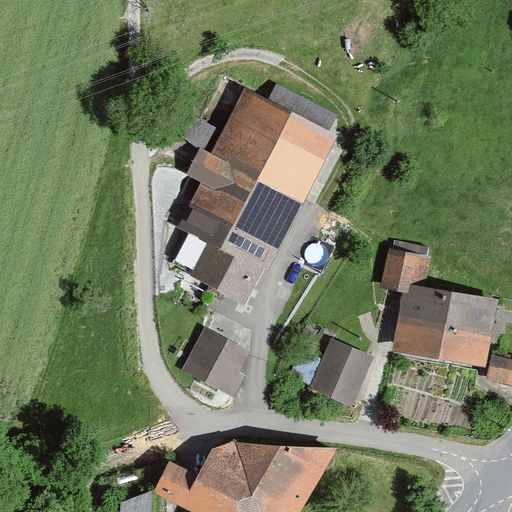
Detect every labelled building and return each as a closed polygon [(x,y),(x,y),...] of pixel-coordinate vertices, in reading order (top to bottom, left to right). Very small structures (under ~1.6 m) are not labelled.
[(346,127),(252,81),(220,146),(316,192),(346,127)] [(220,146),(208,140),(196,166),(212,173),(190,218),(210,227),(270,255),(282,261),(316,192),(220,146)] [(270,255),(210,227),(192,264),(253,293),(270,255)] [(434,248),(393,241),(386,281),(411,286),(412,278),(429,281),(434,248)] [(429,281),(412,278),(411,286),(401,345),(492,359),(502,292),(429,281)] [(258,345),(209,320),(188,362),(236,386),(258,345)] [(379,349),(336,332),(316,380),(359,397),(379,349)] [(511,349),(498,346),(492,375),(511,378),(511,349)] [(240,439),(219,442),(210,460),(175,444),(153,489),(189,506),(185,511),(311,511),(340,451),(240,439)] [(120,511),(150,511),(151,493),(122,492),(120,511)]
